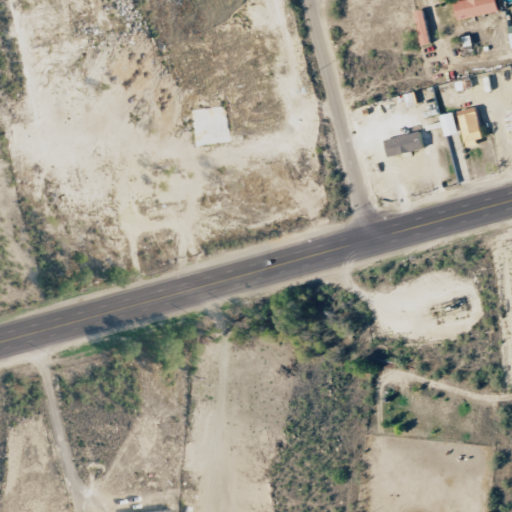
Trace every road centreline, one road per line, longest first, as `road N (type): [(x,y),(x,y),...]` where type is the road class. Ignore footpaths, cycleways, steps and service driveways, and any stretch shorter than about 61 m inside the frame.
road 1 (secondary): [(511,204),(0,345)]
road 2 (residential): [(373,243),(309,0)]
